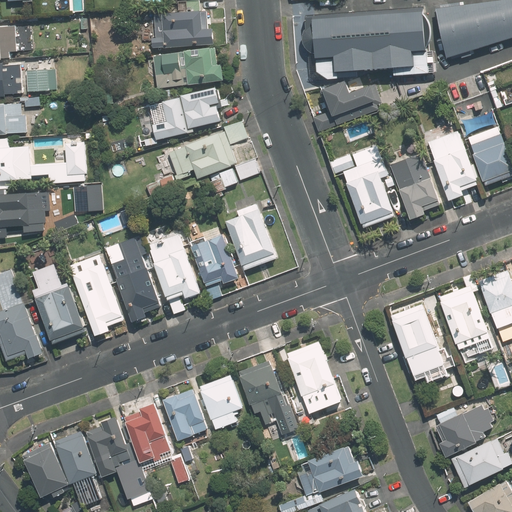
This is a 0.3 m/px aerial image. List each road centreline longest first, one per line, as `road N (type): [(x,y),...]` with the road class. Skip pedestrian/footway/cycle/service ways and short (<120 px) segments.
road 1 (residential): [(0,408),(338,281)]
road 2 (residential): [(338,281),(266,90),(257,0)]
road 3 (residential): [(432,511),(338,281)]
road 4 (residential): [(338,281),(511,216)]
